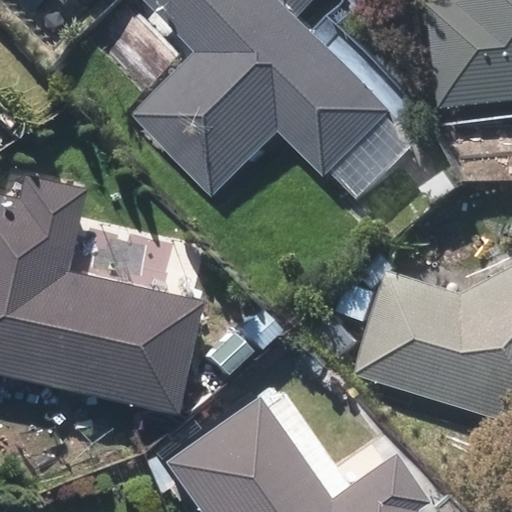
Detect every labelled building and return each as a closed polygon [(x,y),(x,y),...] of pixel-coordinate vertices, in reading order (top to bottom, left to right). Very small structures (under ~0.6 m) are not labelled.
[(145,113),(222,197),(294,128),(340,178),(410,113),(312,7),(319,0),(163,0),(210,51),(145,113)] [(511,0),(464,0),(439,2),(449,106),(511,99),(511,0)] [(0,372),(171,409),(195,298),(64,269),(82,188),(21,176),(16,198),(0,194),(0,372)] [(368,374),(511,418),(511,274),(476,293),(399,269),(368,374)] [(320,333),(343,357),(361,338),(338,314),(320,333)] [(206,355),(223,373),(248,351),(232,333),(206,355)] [(202,405),(212,420),(232,404),(221,389),(202,405)] [(162,459),(199,511),(415,511),(413,508),(426,499),(391,450),(329,494),(256,393),(162,459)]
